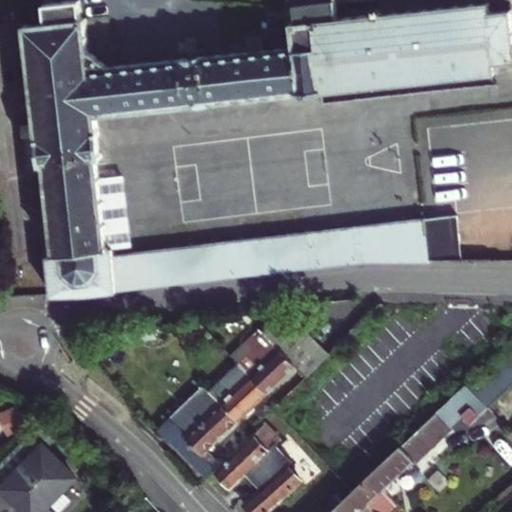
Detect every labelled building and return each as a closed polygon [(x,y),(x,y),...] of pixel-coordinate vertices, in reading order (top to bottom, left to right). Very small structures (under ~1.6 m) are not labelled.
[(288,0),(291,24),(333,19),(331,0),(288,0)] [(511,12),(493,13),(491,2),(291,24),(291,32),(290,32),(258,36),(260,42),(246,43),(246,56),(111,71),(110,66),(93,54),(89,54),(85,22),(25,28),(36,128),(40,170),(46,170),(47,184),(43,185),(44,191),(48,192),(51,211),(46,212),(47,218),(51,218),(53,234),(49,235),(49,240),(53,239),(55,253),(49,256),(53,295),(117,289),(114,254),(114,248),(105,249),(103,233),(108,232),(108,227),(103,228),(100,211),(106,211),(105,205),(100,205),(98,186),(103,185),(102,179),(98,179),(96,164),(102,164),(98,120),(499,75),(498,65),(511,62),(511,12)] [(45,8),(47,26),(85,22),(83,4),(45,8)] [(24,138),(36,137),(36,128),(23,129),(24,138)] [(36,137),(24,138),(27,171),(40,170),(36,137)] [(424,219),(428,262),(464,261),(459,216),(424,219)] [(365,263),(428,262),(424,219),(114,254),(117,289),(365,263)] [(269,392),(297,365),(280,348),(302,326),(291,315),(255,322),(260,326),(246,340),(254,348),(240,362),(246,368),(269,392)] [(280,348),(297,365),(310,378),(314,374),(323,366),(332,357),(302,326),(280,348)] [(162,338),(153,330),(123,334),(123,344),(162,338)] [(240,362),(254,348),(246,340),(232,354),(240,362)] [(511,345),(468,388),(482,403),(486,407),(511,382),(511,345)] [(210,390),(239,421),(269,392),(246,368),(240,362),(210,390)] [(158,428),(204,479),(217,467),(204,453),(239,421),(210,390),(205,384),(158,428)] [(433,447),(482,403),(468,388),(466,386),(353,491),(367,506),(372,511),(389,511),(397,505),(384,491),(392,484),(433,447)] [(0,415),(9,434),(27,426),(17,405),(0,413),(0,415)] [(285,442),(267,424),(214,474),(230,492),(247,477),(260,490),(243,505),(249,511),(270,511),(271,511),(300,484),(288,471),(293,466),(277,449),(285,442)] [(0,487),(16,504),(22,511),(38,511),(74,480),(43,446),(0,485),(0,487)] [(399,492),(440,455),(433,447),(392,484),(399,492)] [(0,476),(4,481),(25,461),(14,450),(0,463),(0,476)] [(372,511),(367,506),(353,491),(338,505),(344,511),(372,511)] [(327,502),(316,511),(330,511),(333,510),(327,502)]
